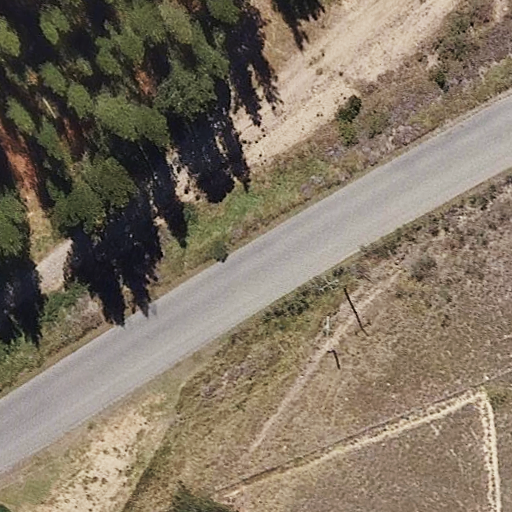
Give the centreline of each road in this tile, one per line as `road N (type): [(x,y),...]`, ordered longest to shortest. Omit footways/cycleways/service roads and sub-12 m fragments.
road 1 (unclassified): [(511,105),(0,421)]
road 2 (track): [(0,314),(315,80),(394,0)]
